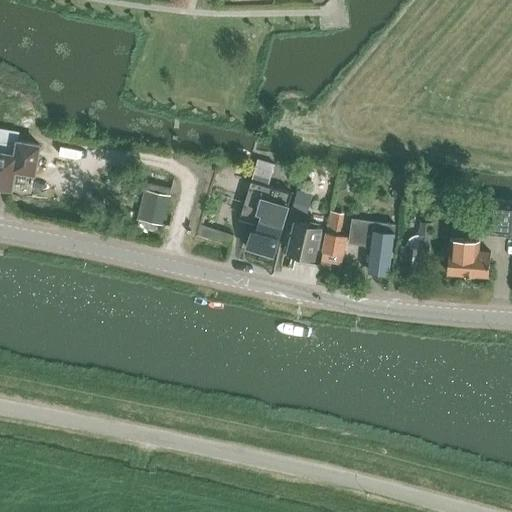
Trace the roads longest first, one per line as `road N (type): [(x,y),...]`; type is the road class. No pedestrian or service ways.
road 1 (tertiary): [(511,319),(353,305),(0,231)]
road 2 (unclassified): [(467,511),(305,469),(0,410)]
